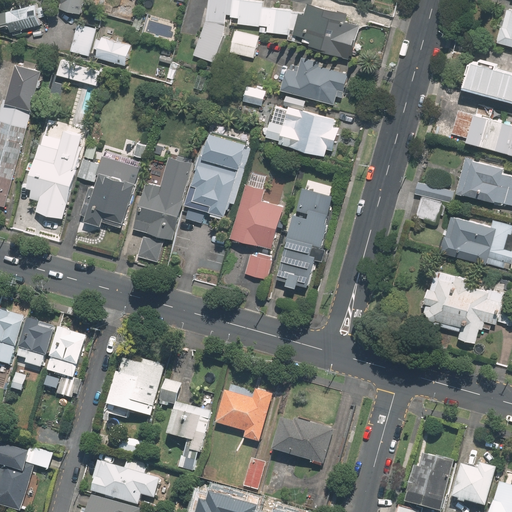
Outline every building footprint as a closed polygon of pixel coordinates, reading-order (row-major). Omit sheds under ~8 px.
[(65,0),(64,6),(85,12),(88,0),(65,0)] [(211,0),(207,26),(197,54),(217,61),(227,33),(228,29),(229,21),(259,25),(263,26),(271,26),(270,32),(292,34),(295,9),(273,7),(273,8),(265,8),(266,1),(260,0),(211,0)] [(296,39),(354,58),(365,24),(349,19),(352,13),(313,0),(309,12),(305,11),(296,39)] [(40,2),(4,11),(10,32),(45,23),(40,2)] [(511,44),(511,6),(503,42),(511,44)] [(73,50),(93,55),(100,29),(80,24),(73,50)] [(233,51),(257,57),(262,36),(238,30),(233,51)] [(101,55),(131,63),(137,43),(107,34),(101,55)] [(177,55),(163,52),(161,60),(175,63),(177,55)] [(352,72),(324,63),(325,60),(308,55),(304,71),(293,68),(287,87),(339,103),(343,91),(346,92),(352,72)] [(511,66),(477,56),(468,84),(511,97),(511,66)] [(0,121),(0,202),(10,205),(47,71),(21,63),(11,99),(6,98),(0,121)] [(50,96),(63,100),(69,76),(56,72),(50,96)] [(246,100),(265,104),(269,90),(250,85),(246,100)] [(339,116),(294,104),(289,124),(277,120),(273,134),(285,137),(284,140),(329,153),(331,146),(337,148),(343,126),(337,124),(339,116)] [(477,114),(458,109),(451,133),(511,150),(511,117),(479,108),(477,114)] [(253,141),(215,130),(190,217),(205,222),(209,208),(233,214),(253,141)] [(43,230),(64,235),(87,144),(78,142),(75,153),(65,150),(66,147),(43,141),(29,196),(44,200),(41,209),(48,210),(43,230)] [(86,158),(96,160),(100,144),(91,141),(86,158)] [(140,141),(136,154),(145,157),(149,144),(140,141)] [(461,192),(511,202),(511,171),(510,171),(511,162),(469,153),(461,192)] [(128,221),(135,196),(144,166),(107,155),(105,163),(100,181),(98,185),(94,184),(86,211),(91,212),(89,219),(107,224),(109,217),(128,223),(128,221)] [(151,180),(137,227),(177,238),(198,163),(173,156),(165,184),(151,180)] [(81,175),(100,181),(105,163),(96,160),(86,158),(81,175)] [(458,188),(421,179),(418,192),(455,201),(458,188)] [(290,206),(268,200),(271,189),(250,183),(244,203),(245,203),(237,235),(279,246),(290,206)] [(313,284),(338,193),(307,184),(282,275),(313,284)] [(449,204),(424,195),(418,214),(443,222),(449,204)] [(511,267),(511,219),(496,215),(494,223),(454,212),(444,249),(511,267)] [(142,256),(162,261),(167,241),(147,236),(142,256)] [(249,273),(270,279),(276,258),(254,252),(249,273)] [(511,286),(511,285),(511,280),(461,266),(459,273),(439,268),(425,318),(463,329),(462,335),(480,340),(484,325),(511,332),(511,286)] [(28,315),(1,308),(0,309),(0,359),(14,364),(16,354),(19,345),(20,345),(28,315)] [(46,362),(48,354),(50,354),(59,325),(31,317),(22,346),(23,346),(20,355),(30,358),(29,362),(45,367),(46,362)] [(89,338),(88,338),(89,335),(75,331),(76,329),(62,325),(62,327),(61,330),(54,355),(55,355),(50,369),(64,373),(59,393),(74,397),(80,377),(76,376),(80,363),(82,363),(89,338)] [(145,357),(144,361),(128,357),(122,376),(118,375),(110,403),(155,416),(163,387),(168,368),(170,364),(145,357)] [(29,374),(19,371),(14,387),(25,390),(29,374)] [(213,410),(180,401),(185,382),(168,378),(163,399),(179,404),(171,433),(191,438),(183,468),(197,471),(205,442),(213,410)] [(259,388),(256,397),(229,390),(220,422),(250,430),(248,437),(263,441),(277,393),(261,388),(259,388)] [(300,417),(299,421),(287,417),(278,448),(327,463),(336,432),(337,428),(300,417)] [(125,437),(122,449),(143,453),(145,440),(125,437)] [(0,461),(5,463),(0,478),(0,502),(24,510),(38,464),(52,468),(57,452),(34,445),(32,450),(0,440),(0,461)] [(427,453),(423,466),(419,465),(409,501),(414,502),(445,510),(458,461),(459,458),(441,454),(441,456),(427,453)] [(254,458),(247,485),(261,489),(269,462),(254,458)] [(151,473),(105,460),(102,459),(97,478),(99,479),(96,490),(142,504),(145,494),(158,498),(164,477),(151,473)] [(491,505),(499,472),(501,466),(485,462),(484,468),(466,463),(458,497),(491,505)] [(511,511),(511,483),(505,481),(496,511),(511,511)] [(199,499),(195,511),(254,511),(256,505),(209,492),(206,501),(199,499)] [(144,511),(146,509),(97,494),(93,506),(91,506),(88,511),(144,511)]
